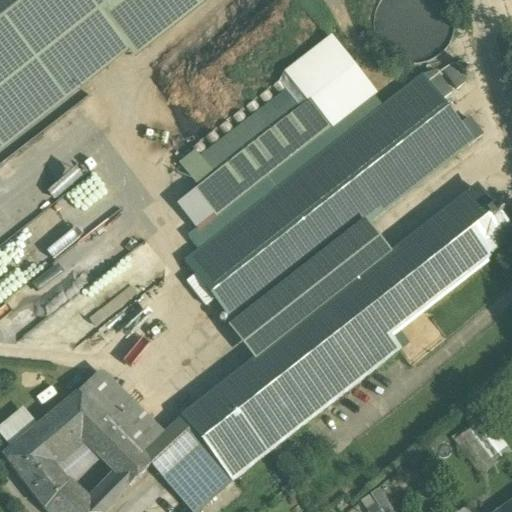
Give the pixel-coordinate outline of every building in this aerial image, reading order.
[(87,0),(0,0),(0,87),(96,12),(87,0)] [(87,0),(96,12),(111,0),(87,0)] [(111,0),(96,12),(126,50),(135,60),(211,0),(111,0)] [(450,41),(453,26),(450,10),(443,0),(382,0),(375,11),(372,27),(375,42),(384,55),(398,64),(413,67),(429,63),(442,54),(450,41)] [(96,12),(0,87),(0,148),(126,50),(96,12)] [(236,17),(193,31),(201,54),(243,39),(236,17)] [(186,237),(199,253),(379,112),(370,100),(375,96),(330,39),(281,77),(284,79),(176,163),(195,187),(174,204),(194,230),(186,237)] [(199,253),(184,264),(236,331),(473,145),(422,79),(379,112),(199,253)] [(0,304),(33,279),(36,278),(115,218),(98,224),(111,214),(121,210),(115,203),(95,210),(91,198),(81,202),(77,191),(53,200),(35,149),(4,172),(8,182),(35,217),(24,225),(18,217),(0,230),(4,242),(0,245),(0,304)] [(511,239),(474,190),(182,418),(206,449),(205,451),(232,482),(233,482),(399,353),(388,339),(511,242),(511,239)] [(367,230),(235,332),(256,358),(387,256),(367,230)] [(133,251),(46,317),(66,343),(153,277),(133,251)] [(157,437),(98,378),(78,395),(140,456),(157,438),(157,437)] [(67,485),(52,468),(82,444),(117,478),(101,494),(88,506),(94,511),(106,511),(113,506),(150,467),(151,467),(140,456),(78,395),(26,439),(2,458),(23,486),(43,511),(65,488),(67,485)] [(38,428),(22,410),(0,427),(0,438),(11,451),(38,428)] [(182,418),(157,437),(157,438),(140,456),(151,467),(150,467),(166,486),(205,451),(206,449),(182,418)] [(484,420),(454,442),(480,477),(509,454),(484,420)] [(205,451),(166,486),(190,511),(199,511),(232,482),(205,451)] [(85,507),(65,488),(43,511),(94,511),(88,506),(85,507)]
